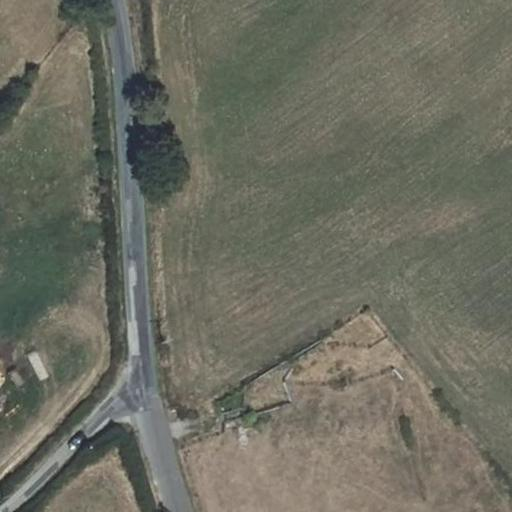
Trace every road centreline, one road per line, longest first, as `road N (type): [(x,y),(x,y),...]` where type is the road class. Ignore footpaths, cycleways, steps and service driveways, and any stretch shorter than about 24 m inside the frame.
road 1 (unclassified): [(143,394),(122,46),(111,0)]
road 2 (unclassified): [(143,394),(89,430),(6,511)]
road 3 (unclassified): [(176,511),(143,394)]
